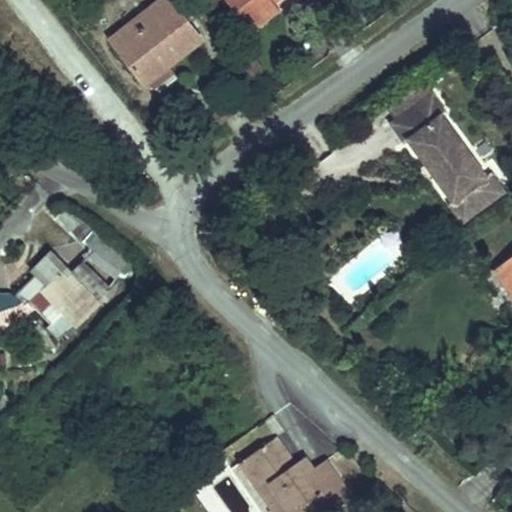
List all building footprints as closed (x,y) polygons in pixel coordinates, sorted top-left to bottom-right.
[(206,36),(177,0),(146,0),(107,33),(143,84),(206,36)] [(232,0),(243,21),(273,0),(232,0)] [(511,186),(511,183),(434,77),(389,110),(463,220),(511,186)] [(12,268),(53,315),(98,276),(84,259),(80,263),(49,228),(33,243),(37,246),(12,268)] [(511,251),(497,265),(511,285),(511,251)] [(0,301),(0,321),(3,327),(28,314),(16,293),(0,301)] [(273,434),(241,453),(281,511),(325,511),(359,487),(321,439),(291,458),(273,434)]
